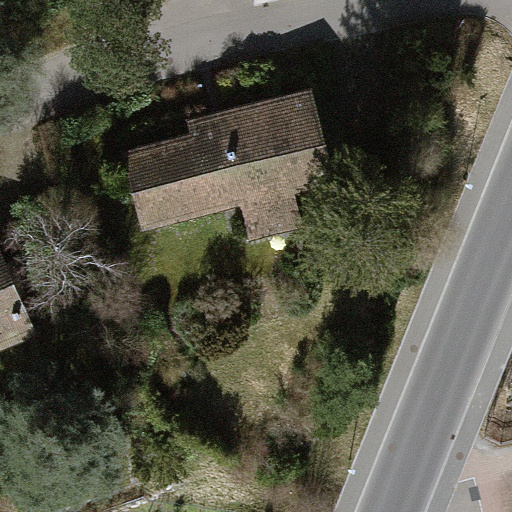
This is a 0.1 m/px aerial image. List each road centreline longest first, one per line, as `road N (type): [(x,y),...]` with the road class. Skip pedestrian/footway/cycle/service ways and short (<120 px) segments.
road 1 (tertiary): [(511,239),(396,511)]
road 2 (residential): [(415,0),(200,28)]
road 3 (residential): [(200,28),(0,108)]
